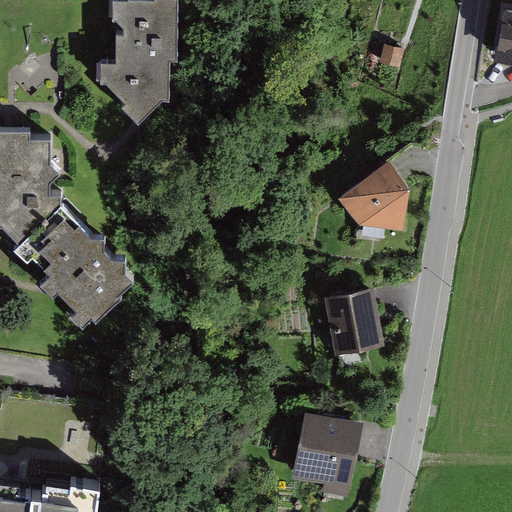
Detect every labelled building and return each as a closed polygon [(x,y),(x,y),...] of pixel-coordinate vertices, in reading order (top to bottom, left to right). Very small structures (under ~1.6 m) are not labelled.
[(173,125),(166,0),(94,0),(98,78),(78,96),(123,146),(173,125)] [(511,63),(511,12),(507,12),(496,60),(511,63)] [(407,67),(410,49),(388,45),(384,63),(407,67)] [(50,132),(0,133),(0,246),(12,254),(56,214),(50,132)] [(376,169),(339,204),(362,232),(374,223),(384,234),(403,220),(408,195),(376,169)] [(136,269),(72,199),(56,214),(12,254),(77,324),(136,269)] [(391,347),(379,290),(329,301),(342,357),(391,347)] [(351,496),(361,437),(304,428),(294,486),(351,496)] [(8,495),(0,494),(0,511),(83,511),(85,484),(9,478),(8,495)]
